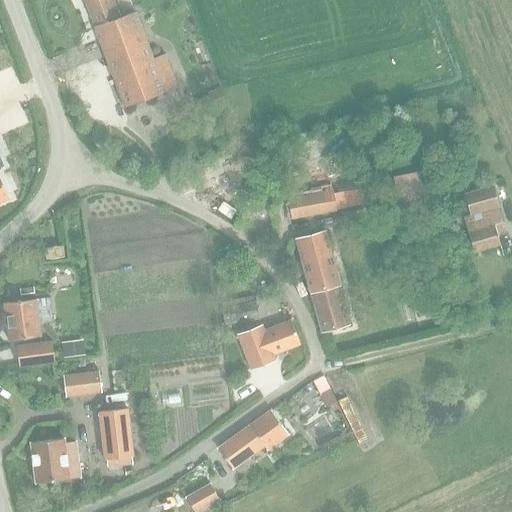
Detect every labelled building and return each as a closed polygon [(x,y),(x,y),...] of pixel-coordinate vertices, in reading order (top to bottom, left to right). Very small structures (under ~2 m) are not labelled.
[(83,0),(124,108),(165,93),(136,14),(120,20),(112,0),(83,0)] [(171,114),(176,127),(217,109),(211,96),(171,114)] [(400,212),(435,204),(427,170),(392,178),(400,212)] [(0,201),(8,198),(0,178),(0,201)] [(500,206),(499,206),(499,205),(500,204),(494,184),(465,193),(471,213),(472,214),(465,216),(476,253),(504,244),(498,225),(505,223),(500,206)] [(292,216),(338,211),(335,190),(289,195),(292,216)] [(321,332),(348,324),(337,284),(340,283),(325,230),(295,238),(321,332)] [(47,258),(62,257),(61,248),(46,249),(47,258)] [(8,338),(38,335),(34,297),(4,301),(8,338)] [(227,323),(259,315),(256,301),(223,309),(227,323)] [(273,358),(271,353),(262,328),(261,325),(236,333),(248,367),(273,358)] [(83,342),(62,345),(64,360),(84,358),(83,342)] [(39,343),(14,345),(16,362),(41,360),(39,343)] [(64,381),(66,401),(102,397),(100,377),(64,381)] [(268,449),(290,433),(272,408),(217,447),(232,468),(265,444),(268,449)] [(108,460),(134,457),(128,410),(102,413),(108,460)] [(31,444),(36,484),(72,479),(70,467),(80,466),(77,444),(67,445),(67,440),(31,444)] [(207,480),(184,496),(193,510),(217,497),(207,480)]
